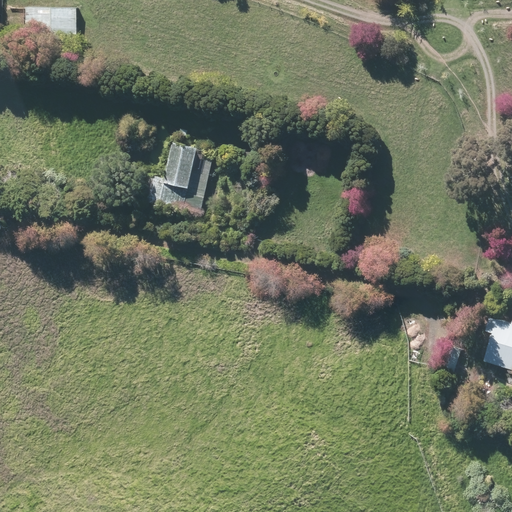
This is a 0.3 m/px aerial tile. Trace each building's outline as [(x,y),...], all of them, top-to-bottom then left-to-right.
[(26,40),(77,41),(78,11),(27,10),(26,40)] [(202,214),(215,156),(175,147),(167,182),(153,179),(148,201),(202,214)] [(511,371),(511,324),(511,327),(488,320),(482,341),(489,343),(484,363),(511,371)] [(447,347),(440,372),(453,376),(461,351),(447,347)] [(485,392),(489,393),(493,390),(492,385),(487,384),(484,387),(485,392)]
